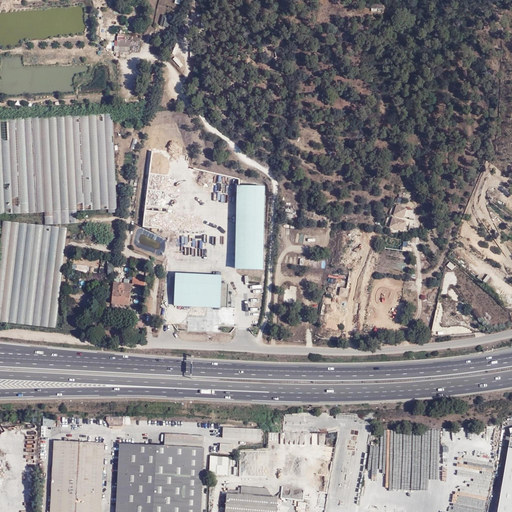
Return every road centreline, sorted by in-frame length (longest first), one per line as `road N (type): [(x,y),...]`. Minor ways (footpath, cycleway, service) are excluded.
road 1 (residential): [(511,333),(429,347),(304,352),(150,338)]
road 2 (motorway): [(0,374),(348,393)]
road 3 (motorway): [(0,393),(348,393)]
road 4 (motorway): [(511,359),(348,373),(192,368)]
road 5 (unknown): [(501,417),(368,424),(349,511)]
road 6 (motorway): [(192,368),(0,349)]
road 7 (motorway): [(192,368),(0,358)]
road 8 (track): [(150,338),(153,264),(127,250),(128,220),(83,220)]
road 9 (motorway): [(348,393),(511,378)]
